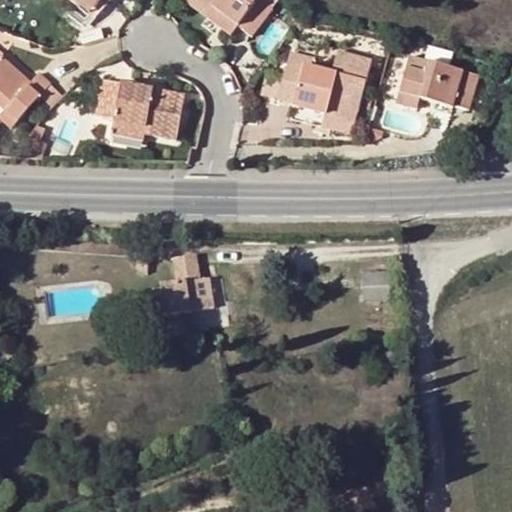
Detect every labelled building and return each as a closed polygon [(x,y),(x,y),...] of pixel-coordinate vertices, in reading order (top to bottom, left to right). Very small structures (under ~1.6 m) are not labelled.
[(103,0),(94,11),(80,0),(68,0),(93,22),(109,4),(104,0),(103,0)] [(80,0),(94,11),(103,0),(104,0),(109,4),(112,0),(80,0)] [(208,13),(191,0),(177,0),(230,39),(236,31),(210,10),(208,13)] [(191,0),(208,13),(210,10),(236,31),(249,40),(270,12),(267,9),(273,0),(191,0)] [(276,101),(277,103),(291,106),(291,110),(324,118),(320,129),(350,137),(369,64),(337,54),(331,76),(310,72),(312,61),(300,58),(290,55),(283,79),(266,74),(259,97),(276,101)] [(0,112),(3,115),(0,118),(0,122),(10,131),(39,98),(51,86),(39,75),(29,87),(2,62),(3,61),(0,57),(0,112)] [(395,106),(416,112),(418,101),(452,110),(468,115),(478,79),(408,60),(395,106)] [(113,121),(112,125),(145,130),(143,139),(174,146),(183,99),(102,84),(95,117),(113,121)] [(51,86),(39,98),(43,101),(55,89),(51,86)] [(55,89),(43,101),(51,108),(63,97),(55,89)] [(418,101),(416,112),(449,121),(452,110),(418,101)] [(145,130),(112,125),(110,137),(143,143),(143,139),(145,130)] [(36,126),(15,160),(18,161),(41,162),(47,144),(41,142),(45,130),(36,126)] [(364,143),(363,146),(381,140),(383,133),(369,129),(364,143)] [(135,256),(135,270),(147,275),(149,257),(135,256)] [(172,259),(175,283),(184,283),(199,281),(195,261),(172,259)] [(385,273),(359,273),(359,302),(386,302),(385,273)] [(184,283),(187,304),(204,302),(199,281),(184,283)] [(187,304),(184,283),(157,285),(158,292),(146,293),(142,298),(141,304),(142,309),(144,314),(148,318),(161,316),(163,336),(190,333),(187,304)]
